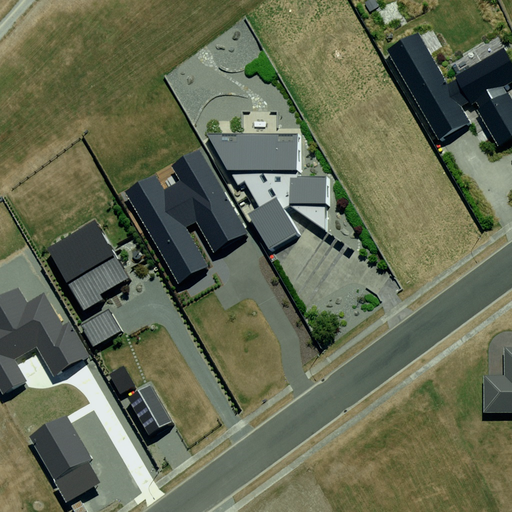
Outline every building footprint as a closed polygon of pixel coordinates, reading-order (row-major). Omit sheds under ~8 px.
[(412,35),(377,54),(427,142),(463,124),(486,162),(511,145),(511,88),(494,45),(439,82),(412,35)] [(295,139),(205,137),(218,167),(281,169),(282,198),(320,202),(320,183),(297,181),(295,139)] [(146,183),(117,201),(168,283),(197,265),(181,240),(196,231),(212,256),(239,239),(186,156),(155,175),(167,194),(157,200),(146,183)] [(270,196),(241,210),(261,249),(290,234),(270,196)] [(40,257),(88,345),(113,329),(95,298),(124,279),(93,226),(40,257)] [(0,395),(24,380),(10,359),(29,346),(50,377),(81,357),(39,292),(19,304),(9,289),(0,295),(0,395)] [(504,374),(483,374),(483,413),(511,412),(511,347),(504,348),(504,374)] [(137,388),(109,404),(135,449),(163,433),(137,388)] [(62,420),(31,437),(58,486),(90,468),(62,420)]
